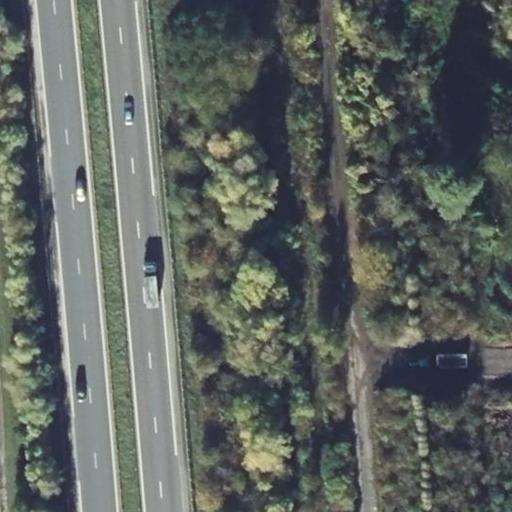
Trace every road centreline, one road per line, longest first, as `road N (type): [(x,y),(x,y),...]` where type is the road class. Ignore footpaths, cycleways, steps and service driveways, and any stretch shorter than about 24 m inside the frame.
road 1 (trunk): [(161,511),(113,0)]
road 2 (trunk): [(50,0),(98,511)]
